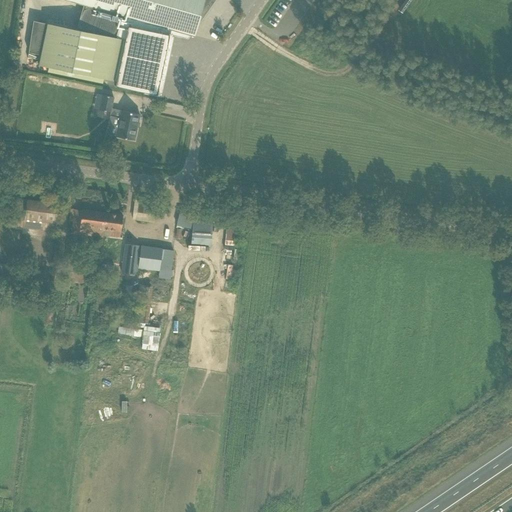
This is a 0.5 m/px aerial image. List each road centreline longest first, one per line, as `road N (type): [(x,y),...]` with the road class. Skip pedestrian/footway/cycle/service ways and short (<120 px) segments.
road 1 (unclassified): [(511,233),(187,188)]
road 2 (unclassified): [(187,188),(202,90),(262,0)]
road 3 (unclassified): [(187,188),(0,160)]
